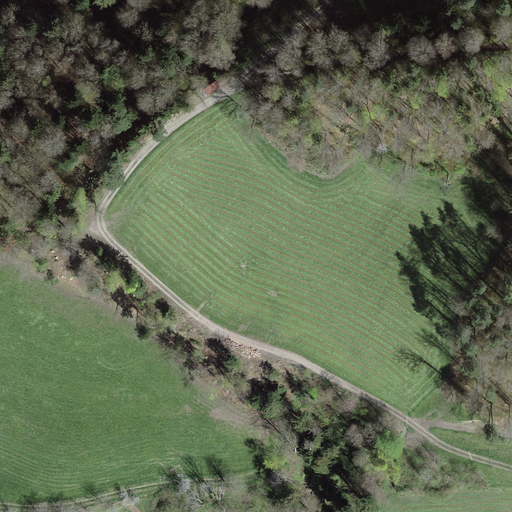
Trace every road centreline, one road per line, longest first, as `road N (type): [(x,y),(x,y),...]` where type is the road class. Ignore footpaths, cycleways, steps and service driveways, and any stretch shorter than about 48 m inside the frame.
road 1 (track): [(333,0),(152,145),(108,194),(98,228),(193,315),(307,364),(447,448),(511,470)]
road 2 (track): [(327,406),(285,421),(273,459),(253,479),(146,487),(77,505),(0,504)]
road 3 (track): [(511,43),(315,63),(254,78),(241,73)]
